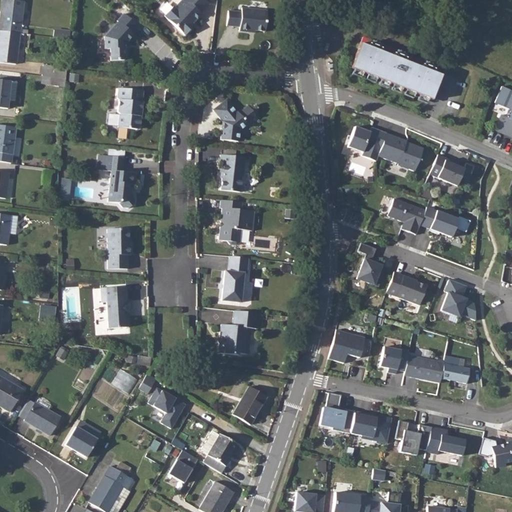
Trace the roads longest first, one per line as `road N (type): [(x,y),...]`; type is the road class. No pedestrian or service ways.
road 1 (residential): [(309,84),(195,74),(180,283)]
road 2 (tertiary): [(304,374),(324,269),(312,98)]
road 3 (residential): [(304,374),(496,419),(511,413)]
road 4 (residential): [(312,98),(332,93),(511,164)]
road 5 (tertiary): [(257,511),(304,374)]
road 6 (residential): [(511,319),(502,292),(399,252)]
